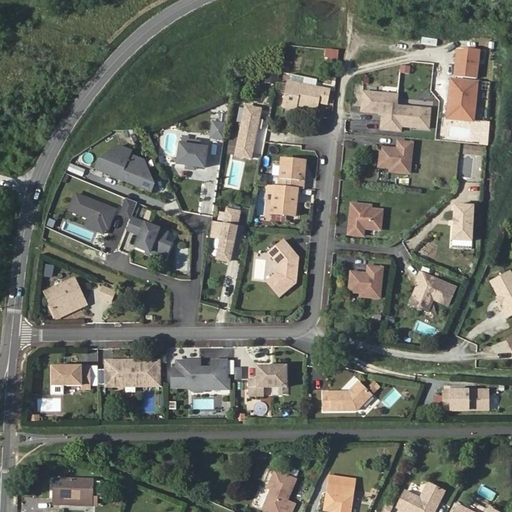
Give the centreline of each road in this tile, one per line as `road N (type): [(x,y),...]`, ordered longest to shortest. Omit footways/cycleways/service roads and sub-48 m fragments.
road 1 (residential): [(330,141),(307,327),(13,332)]
road 2 (tertiary): [(13,332),(22,239),(58,137),(122,53),(197,0)]
road 3 (tertiary): [(2,511),(13,332)]
